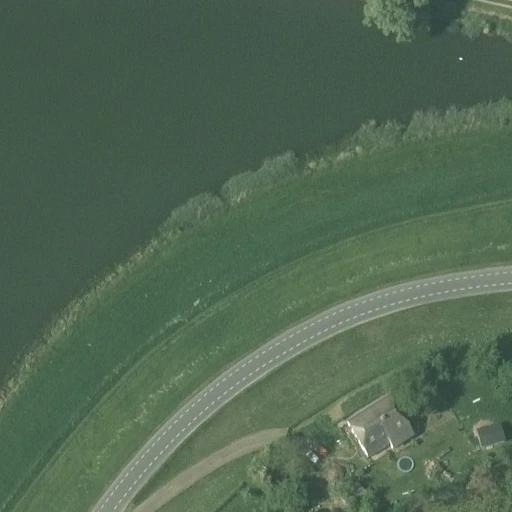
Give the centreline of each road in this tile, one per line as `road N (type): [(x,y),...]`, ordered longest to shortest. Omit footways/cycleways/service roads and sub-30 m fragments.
road 1 (tertiary): [(106,511),(183,422),(288,345),(412,294),(511,278)]
road 2 (unclassified): [(143,511),(250,444)]
